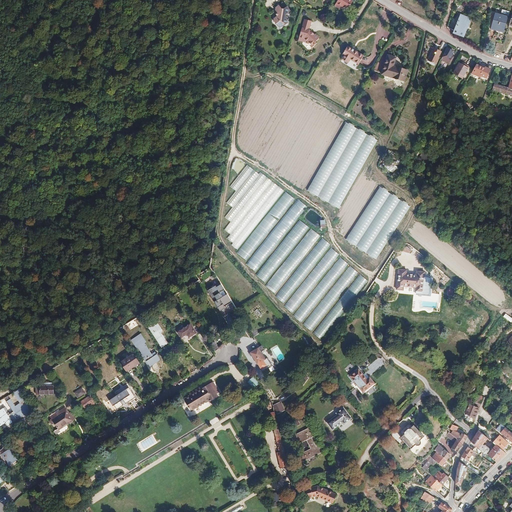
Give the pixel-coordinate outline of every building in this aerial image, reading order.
[(337,0),(337,1),(341,4),(348,8),(352,0),(337,0)] [(278,5),(275,8),(275,11),(277,14),(275,15),(276,17),(273,19),(273,22),(275,25),(278,23),(280,23),(283,27),(286,26),(286,21),(285,17),(286,14),(290,10),(286,6),(283,9),(281,9),(278,5)] [(510,16),(503,13),(497,10),(492,24),(505,30),(510,16)] [(311,21),(304,19),(299,37),(304,38),(307,41),(307,42),(312,48),(317,42),(315,41),(319,37),(315,33),(314,34),(313,33),(312,34),(310,32),(311,31),(309,29),(311,21)] [(456,20),(455,27),(453,26),(452,32),(462,35),(464,21),(456,20)] [(499,53),(502,43),(496,41),(492,50),(499,53)] [(349,58),(353,61),(355,59),(359,62),(363,56),(348,47),(343,55),(341,59),(347,62),(349,58)] [(428,60),(435,63),(440,52),(433,48),(428,60)] [(440,59),(449,63),(452,59),(450,58),(451,55),(453,51),(446,48),(440,59)] [(382,67),(384,68),(394,50),(392,49),(382,67)] [(400,53),(394,50),(384,68),(404,79),(409,69),(396,61),(400,53)] [(461,64),(459,63),(454,73),(463,77),(469,65),(462,62),(461,64)] [(484,68),(476,64),(472,71),(471,73),(480,77),(480,76),(485,78),(490,69),(485,67),(484,68)] [(506,93),(508,87),(493,83),(492,89),(506,93)] [(359,129),(347,121),(308,190),(320,197),(359,129)] [(369,134),(359,129),(320,197),(330,203),(369,134)] [(379,140),(369,134),(330,203),(340,209),(379,140)] [(395,171),(397,166),(386,163),(385,168),(395,171)] [(236,192),(253,169),(247,164),(229,187),(236,192)] [(232,207),(259,173),(253,169),(236,192),(227,203),(232,207)] [(230,222),(264,177),(259,173),(232,207),(225,218),(230,222)] [(230,234),(270,182),(264,177),(230,222),(224,229),(230,234)] [(234,243),(276,186),(270,182),(230,234),(227,238),(234,243)] [(238,251),(283,192),(276,186),(234,243),(231,245),(238,251)] [(391,194),(380,188),(345,240),(358,247),(391,194)] [(249,262),(296,201),(283,192),(238,251),(237,252),(249,262)] [(401,201),(391,194),(358,247),(368,253),(401,201)] [(256,273),(297,220),(308,207),(298,199),(296,201),(249,262),(246,265),(256,273)] [(411,208),(401,201),(368,253),(378,259),(411,208)] [(266,285),(309,230),(297,220),(256,273),(254,275),(266,285)] [(275,294),(321,239),(309,230),(266,285),(275,294)] [(284,304),(328,250),(331,247),(321,239),(275,294),(274,296),(284,304)] [(292,315),(339,259),(328,250),(284,304),(282,307),(292,315)] [(302,324),(349,267),(339,259),(292,315),(302,324)] [(312,333),(359,275),(349,267),(302,324),(312,333)] [(415,273),(406,273),(407,270),(398,269),(397,289),(403,289),(403,285),(416,287),(416,290),(422,291),(424,271),(415,270),(415,273)] [(319,340),(367,282),(359,275),(312,333),(319,340)] [(218,285),(208,291),(224,317),(237,309),(234,304),(235,302),(229,294),(228,294),(227,292),(228,290),(224,284),(219,287),(218,285)] [(503,314),(501,317),(509,322),(511,319),(503,314)] [(130,330),(138,325),(135,319),(127,324),(130,330)] [(146,320),(138,326),(151,346),(157,342),(150,330),(152,329),(146,320)] [(181,326),(179,323),(166,331),(170,336),(176,333),(177,336),(185,332),(186,333),(189,331),(185,324),(181,326)] [(127,346),(132,353),(130,353),(135,361),(137,360),(140,365),(150,358),(147,353),(146,353),(146,352),(142,355),(134,342),(135,341),(133,337),(131,338),(129,334),(121,339),(126,347),(127,346)] [(204,341),(199,344),(203,350),(207,348),(207,347),(204,341)] [(251,342),(239,348),(245,361),(254,356),(250,348),(253,346),(251,342)] [(123,354),(111,362),(116,371),(121,368),(120,367),(128,362),(123,354)] [(369,378),(367,379),(358,369),(350,374),(363,391),(374,383),(369,378)] [(242,375),(236,380),(242,386),(248,381),(242,375)] [(296,384),(294,385),(284,393),(286,396),(294,390),(300,386),(302,383),(305,381),(307,378),(307,377),(304,375),(299,381),(296,384)] [(249,382),(255,388),(260,383),(254,377),(249,382)] [(186,388),(187,390),(175,397),(182,409),(200,399),(200,400),(208,395),(206,392),(204,388),(207,386),(204,380),(193,386),(192,385),(186,388)] [(43,386),(30,386),(30,394),(43,394),(43,386)] [(119,387),(108,394),(111,400),(113,399),(115,403),(125,397),(119,387)] [(0,400),(0,410),(6,420),(20,411),(18,407),(21,405),(10,388),(3,392),(10,403),(5,407),(0,400)] [(482,397),(474,394),(472,400),(480,403),(481,400),(482,397)] [(78,396),(70,401),(75,408),(79,405),(78,404),(82,401),(78,396)] [(91,396),(81,402),(86,410),(95,404),(91,396)] [(279,402),(274,405),(278,413),(284,410),(279,402)] [(470,404),(466,415),(473,418),(478,408),(470,404)] [(337,412),(338,414),(328,421),(333,429),(344,422),(345,423),(352,418),(344,408),(337,412)] [(265,409),(261,410),(270,449),(268,449),(272,465),(279,463),(265,409)] [(486,423),(492,417),(482,409),(480,415),(479,417),(486,423)] [(46,412),(40,416),(49,429),(63,420),(56,410),(48,415),(46,412)] [(474,421),(473,418),(466,415),(464,420),(472,424),(474,421)] [(500,423),(492,417),(486,423),(494,430),(500,423)] [(421,437),(420,436),(424,431),(412,421),(409,425),(408,424),(408,425),(407,424),(402,430),(403,431),(402,431),(403,432),(400,435),(412,446),(417,441),(418,441),(419,441),(420,441),(420,440),(421,439),(421,437)] [(446,434),(455,439),(462,443),(467,435),(464,434),(462,433),(461,435),(456,432),(457,430),(456,429),(457,427),(453,425),(452,425),(446,434)] [(511,433),(511,432),(504,427),(498,434),(500,435),(508,443),(511,447),(511,446),(511,433)] [(312,437),(314,436),(310,428),(293,436),(297,444),(307,439),(312,449),(300,454),(302,461),(322,452),(320,446),(316,447),(312,437)] [(279,452),(278,453),(281,468),(289,467),(281,429),(274,430),(279,452)] [(491,449),(483,443),(487,438),(477,430),(471,441),(495,461),(505,453),(501,450),(495,444),(491,449)] [(445,437),(454,442),(455,439),(446,434),(443,432),(437,441),(441,443),(445,437)] [(491,442),(495,444),(501,450),(508,443),(500,435),(494,441),(493,440),(491,442)] [(458,450),(462,443),(455,439),(454,442),(450,449),(453,451),(452,452),(456,454),(457,452),(458,450)] [(450,455),(438,446),(434,450),(436,452),(446,460),(450,455)] [(462,457),(469,462),(476,452),(468,447),(462,457)] [(1,448),(0,448),(0,464),(8,459),(1,448)] [(434,462),(441,466),(446,460),(436,452),(431,459),(434,462)] [(420,464),(423,466),(426,468),(430,464),(432,465),(434,462),(431,459),(426,456),(420,464)] [(466,466),(462,463),(460,462),(455,484),(460,484),(469,468),(466,466)] [(444,481),(448,477),(443,473),(442,474),(438,471),(432,478),(441,485),(447,489),(450,485),(444,481)] [(432,478),(430,476),(424,482),(436,491),(441,485),(432,478)] [(317,490),(303,496),(307,505),(317,500),(335,505),(337,496),(317,490)] [(420,498),(428,504),(433,497),(423,492),(420,498)] [(449,511),(451,509),(440,502),(437,507),(442,510),(440,511),(449,511)]
